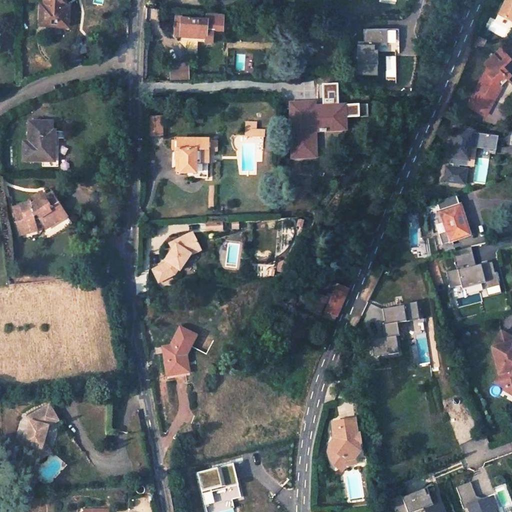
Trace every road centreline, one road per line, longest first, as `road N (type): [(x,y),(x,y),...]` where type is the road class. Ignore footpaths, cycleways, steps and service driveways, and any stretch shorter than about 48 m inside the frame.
road 1 (residential): [(477,0),(377,271),(324,362),(301,511)]
road 2 (residential): [(136,62),(134,294),(167,511)]
road 3 (residential): [(0,107),(19,91),(136,62)]
